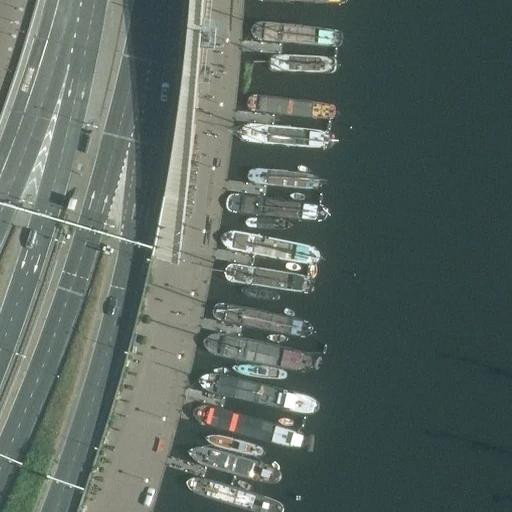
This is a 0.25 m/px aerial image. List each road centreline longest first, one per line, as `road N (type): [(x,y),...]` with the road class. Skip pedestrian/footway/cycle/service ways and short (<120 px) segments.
road 1 (trunk): [(56,511),(125,290),(152,135),(157,0)]
road 2 (trunk): [(0,476),(76,276),(153,0)]
road 3 (trunk): [(92,0),(52,202),(0,357)]
road 4 (trunk): [(88,0),(0,219)]
